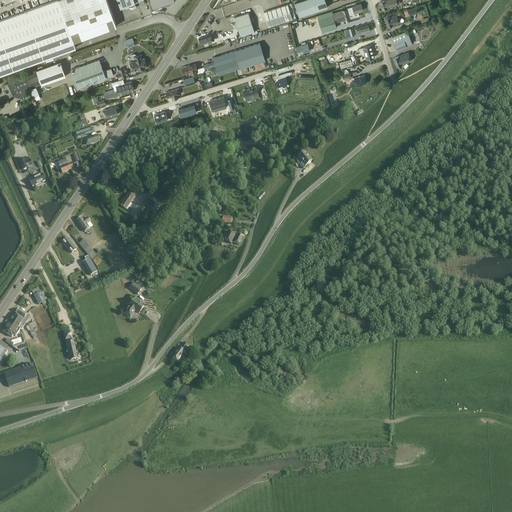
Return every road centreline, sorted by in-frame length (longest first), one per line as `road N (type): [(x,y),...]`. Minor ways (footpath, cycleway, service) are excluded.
road 1 (unclassified): [(491,0),(427,83),(295,201),(253,260),(141,375),(76,404)]
road 2 (secondary): [(0,313),(137,105)]
road 3 (unclassified): [(137,105),(153,110),(275,72)]
